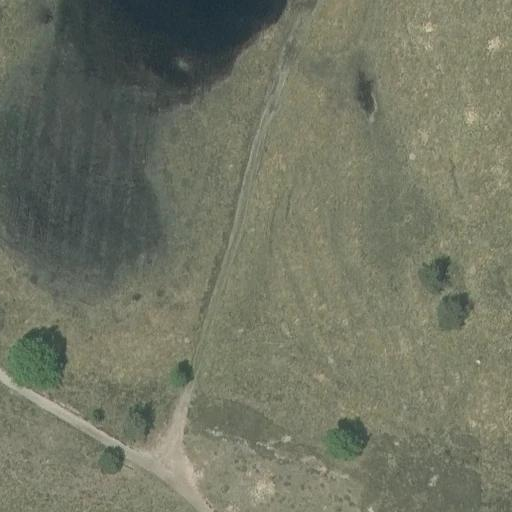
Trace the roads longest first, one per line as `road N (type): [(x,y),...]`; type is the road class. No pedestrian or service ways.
road 1 (track): [(159,469),(236,176),(270,86),(316,0)]
road 2 (track): [(205,511),(159,469),(0,372)]
